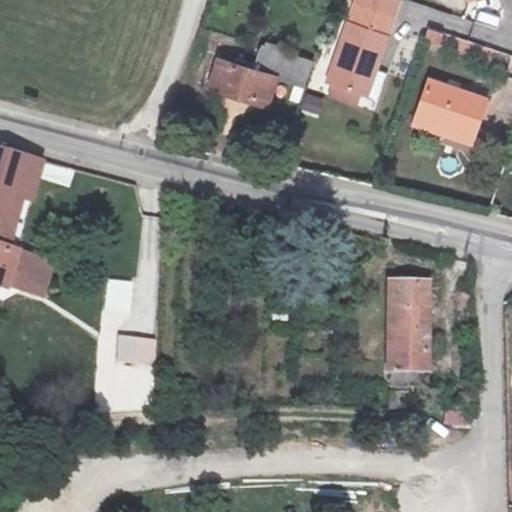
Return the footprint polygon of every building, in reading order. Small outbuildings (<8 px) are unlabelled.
[(384,82),(407,10),(377,0),(363,0),(341,68),(384,82)] [(265,40),(259,64),(284,71),(285,66),(313,76),(319,57),(265,40)] [(411,78),(418,42),(406,40),(399,76),(411,78)] [(284,71),(259,64),(223,54),(214,83),(275,100),(284,71)] [(475,134),(491,92),(427,73),(414,115),(475,134)] [(319,113),(324,99),(307,93),(302,107),(319,113)] [(36,161),(1,152),(0,156),(0,285),(10,287),(16,267),(4,263),(24,200),(38,204),(45,182),(31,178),(36,161)] [(104,313),(131,314),(132,281),(105,280),(104,313)] [(389,399),(388,284),(354,283),(352,398),(389,399)] [(154,334),(115,334),(115,361),(152,364),(154,334)] [(446,408),(443,423),(471,429),(474,414),(446,408)]
